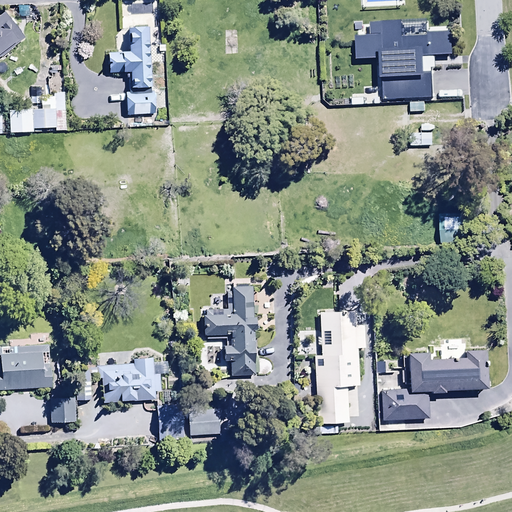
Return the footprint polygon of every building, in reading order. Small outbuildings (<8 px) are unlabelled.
[(0,57),(23,39),(5,15),(0,18),(0,57)] [(401,25),(369,27),(370,39),(356,40),(357,63),(374,62),(377,105),(434,102),(433,76),(436,76),(435,60),(454,59),(452,35),(402,39),(401,25)] [(132,95),(151,93),(148,30),(127,32),(128,54),(108,55),(109,78),(131,77),(132,95)] [(54,101),(55,131),(55,134),(66,134),(65,93),(54,93),(54,101)] [(151,93),(132,95),(124,95),(126,119),(155,117),(154,93),(151,93)] [(55,131),(54,101),(41,102),(41,113),(33,114),(34,131),(55,131)] [(34,131),(33,114),(10,114),(10,136),(34,135),(34,131)] [(409,135),(409,148),(433,149),(433,136),(409,135)] [(440,217),(441,242),(471,241),(470,216),(440,217)] [(224,342),(224,366),(254,365),(253,335),(257,335),(256,322),(252,322),(252,290),(231,291),(231,295),(226,295),(226,312),(203,313),(204,342),(224,342)] [(323,359),(313,359),(317,429),(348,427),(346,390),(359,390),(357,352),(364,351),(363,329),(355,329),(354,313),(320,315),(323,359)] [(0,349),(0,394),(51,391),(48,348),(17,350),(17,348),(0,349)] [(409,392),(379,394),(381,424),(427,422),(426,398),(445,397),(445,395),(486,394),(484,355),(465,356),(465,363),(428,364),(428,357),(407,358),(409,392)] [(133,368),(96,370),(96,382),(101,382),(101,388),(106,388),(106,395),(101,395),(102,407),(154,404),(154,394),(161,394),(160,378),(153,378),(152,362),(133,363),(133,368)] [(90,377),(76,377),(76,404),(90,403),(90,377)] [(50,403),(51,426),(75,426),(75,402),(50,403)] [(183,446),(181,409),(158,410),(159,447),(183,446)]
